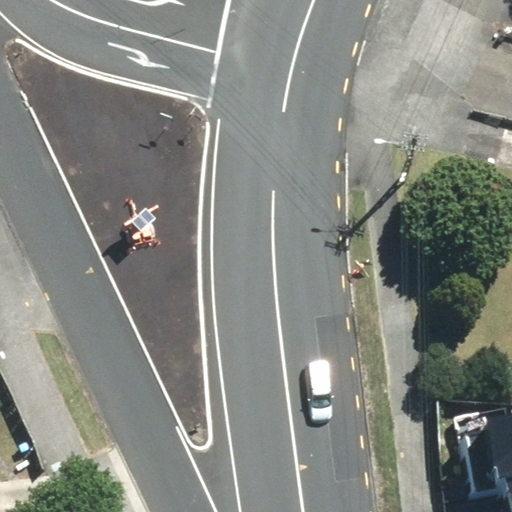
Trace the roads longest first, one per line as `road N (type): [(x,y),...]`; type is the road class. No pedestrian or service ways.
road 1 (primary): [(300,511),(270,257),(290,53)]
road 2 (tertiary): [(183,511),(74,289),(0,111)]
road 3 (tertiary): [(60,0),(221,54),(290,53)]
